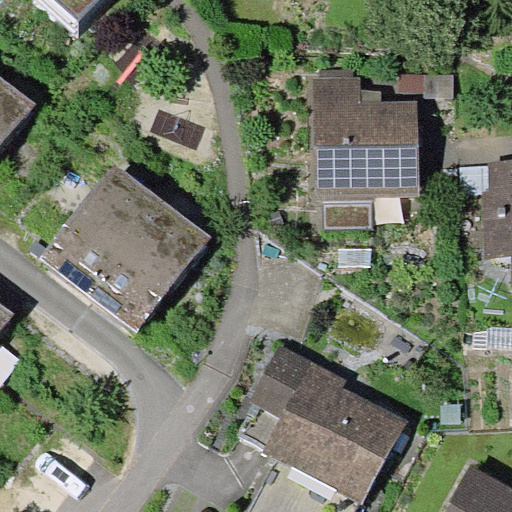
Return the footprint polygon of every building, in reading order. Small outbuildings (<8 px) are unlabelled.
[(55,0),(78,21),(99,0),(55,0)] [(321,79),(313,79),(315,202),(323,202),(371,201),(376,201),(376,197),(419,196),(418,100),(361,101),(361,76),(354,76),(354,68),(320,69),(321,79)] [(0,147),(35,103),(0,75),(0,147)] [(511,160),(488,161),(489,188),(483,188),(485,254),(510,254),(511,286),(511,160)] [(41,259),(88,295),(163,198),(116,162),(41,259)] [(211,236),(163,198),(88,295),(137,332),(211,236)] [(371,228),(371,201),(323,202),(323,229),(371,228)] [(0,331),(14,313),(0,302),(0,331)] [(346,380),(278,343),(239,415),(245,419),(237,434),(263,448),(262,451),(277,460),(248,511),(354,511),(360,502),(363,504),(409,421),(343,385),(346,380)] [(511,511),(511,486),(470,464),(444,511),(511,511)]
